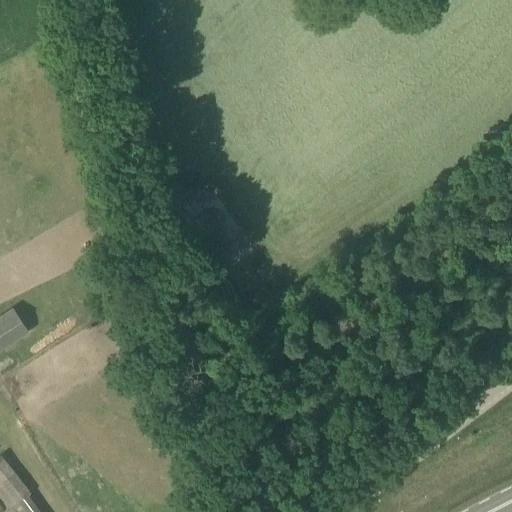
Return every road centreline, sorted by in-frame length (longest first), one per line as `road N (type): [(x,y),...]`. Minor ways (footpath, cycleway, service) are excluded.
road 1 (track): [(51,0),(131,256),(257,460),(273,511)]
road 2 (unclassified): [(342,511),(511,380)]
